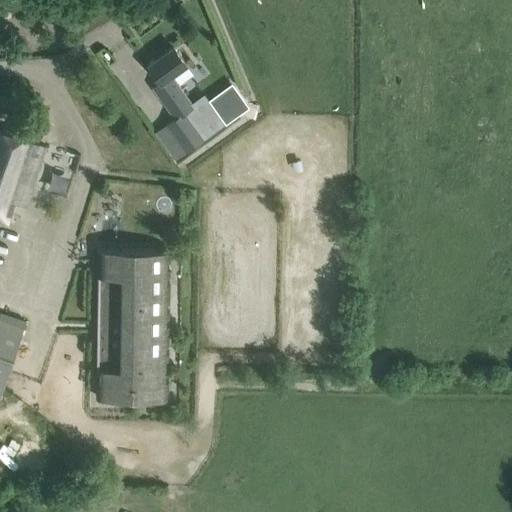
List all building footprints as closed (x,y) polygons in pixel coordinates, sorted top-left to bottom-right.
[(161,82),(163,81),(167,86),(157,93),(176,118),(167,125),(185,149),(221,123),(203,98),(193,105),(171,75),(187,63),(174,45),(148,63),(161,82)] [(249,102),(244,117),(255,120),(259,105),(249,102)] [(26,206),(45,145),(0,130),(0,218),(8,221),(14,202),(26,206)] [(100,248),(97,396),(165,397),(168,249),(100,248)] [(0,319),(0,388),(3,389),(24,327),(0,319)]
